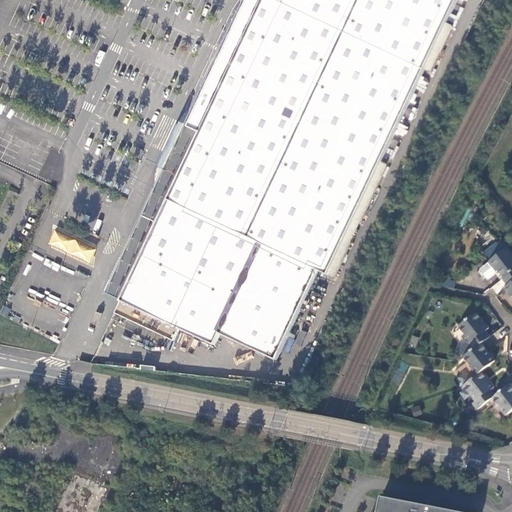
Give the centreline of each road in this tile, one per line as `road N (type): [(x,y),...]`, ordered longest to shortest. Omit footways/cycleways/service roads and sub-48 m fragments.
road 1 (tertiary): [(0,374),(440,456),(511,477)]
road 2 (tertiary): [(511,460),(0,362)]
